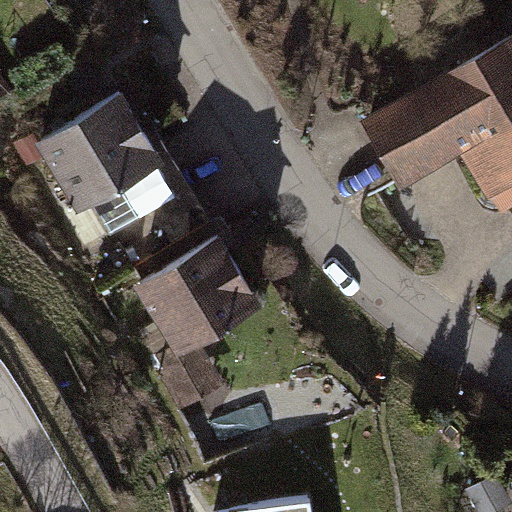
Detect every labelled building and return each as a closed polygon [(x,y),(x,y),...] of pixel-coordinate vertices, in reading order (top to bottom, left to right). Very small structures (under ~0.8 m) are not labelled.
[(64,0),(2,0),(23,29),(64,0)] [(511,42),(432,90),(456,127),(475,116),(493,145),(499,141),(511,162),(511,42)] [(0,69),(0,92),(10,86),(0,69)] [(464,143),(432,90),(374,125),(406,178),(464,143)] [(125,91),(44,140),(82,204),(95,197),(154,161),(164,155),(125,91)] [(154,161),(95,197),(148,283),(206,247),(154,161)] [(148,283),(144,284),(180,344),(155,360),(182,405),(220,382),(194,340),(264,299),(226,235),(206,247),(148,283)] [(497,477),(470,492),(481,511),(496,511),(511,504),(497,477)] [(312,511),(310,495),(215,510),(215,511),(312,511)]
